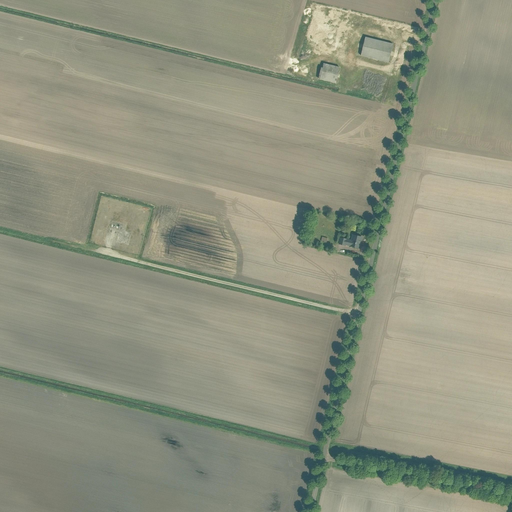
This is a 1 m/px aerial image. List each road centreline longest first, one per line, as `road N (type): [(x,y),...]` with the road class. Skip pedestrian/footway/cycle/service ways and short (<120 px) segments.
road 1 (unclassified): [(431,0),(319,452)]
road 2 (unclassified): [(319,452),(511,490)]
